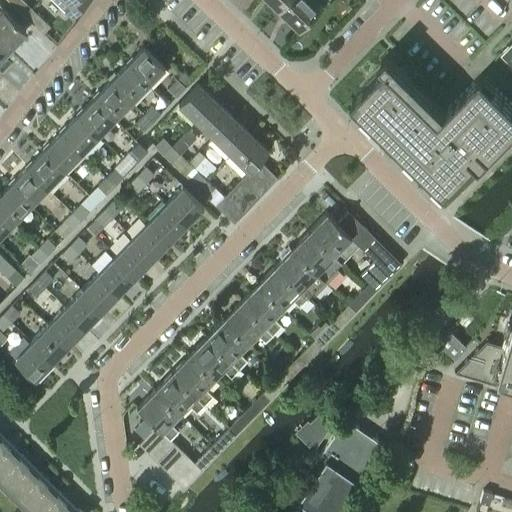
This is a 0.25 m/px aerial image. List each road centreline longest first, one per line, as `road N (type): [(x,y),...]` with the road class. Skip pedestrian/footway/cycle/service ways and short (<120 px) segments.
road 1 (residential): [(119,511),(104,392),(342,147)]
road 2 (residential): [(511,277),(429,227),(342,147)]
road 3 (residential): [(108,0),(0,141)]
road 4 (residential): [(297,93),(199,0)]
road 5 (residential): [(297,93),(394,0)]
